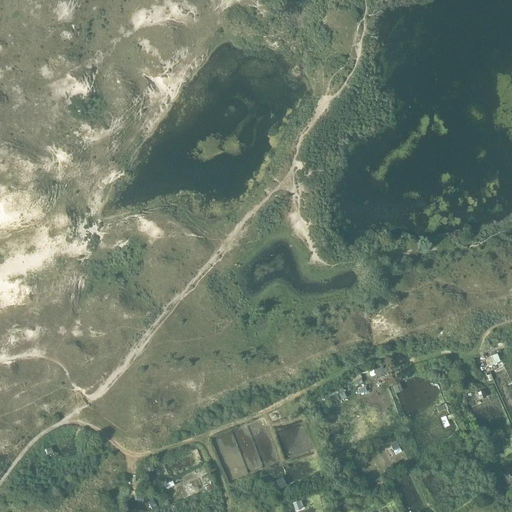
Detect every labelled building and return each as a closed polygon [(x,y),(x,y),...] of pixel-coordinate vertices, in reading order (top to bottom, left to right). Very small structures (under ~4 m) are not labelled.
[(497,355),(491,357),(493,364),(500,361),(497,355)] [(483,390),(477,393),(479,399),(486,396),(483,390)] [(446,404),(436,408),(438,413),(447,409),(446,404)] [(396,442),(390,445),(393,451),(399,447),(396,442)] [(153,501),(148,504),(152,510),(157,507),(153,501)]
